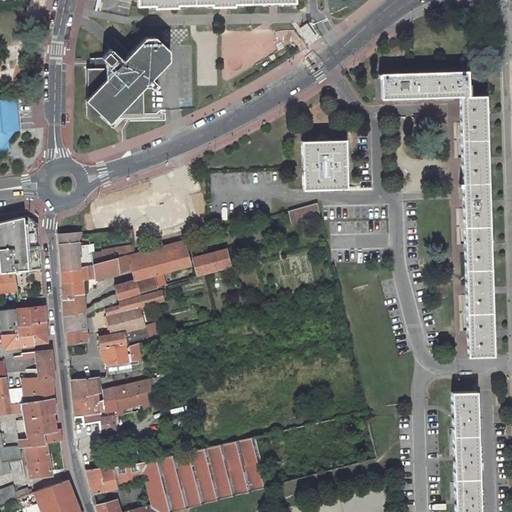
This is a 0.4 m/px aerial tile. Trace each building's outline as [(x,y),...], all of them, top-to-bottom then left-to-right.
[(140,0),(140,7),(162,7),(162,9),(181,8),(181,7),(215,6),(215,8),(237,7),(237,6),(299,4),(298,0),(140,0)] [(83,98),(87,102),(87,113),(98,113),(104,119),(113,113),(141,113),(141,83),(145,83),(152,89),(156,85),(149,78),(167,61),(167,51),(153,37),(145,37),(122,60),(110,48),(101,57),(95,57),(94,67),(87,67),(87,94),(83,98)] [(469,70),(382,72),(382,97),(461,96),(462,167),(463,183),(463,187),(463,200),(464,254),(466,285),(467,356),(493,356),(493,337),(492,329),(492,293),(492,290),(492,287),(491,252),(490,248),(490,244),(489,211),(489,206),(489,200),(489,165),(488,160),(488,157),(487,120),(487,117),(487,114),(487,95),(470,95),(469,70)] [(7,103),(8,117),(17,116),(16,102),(7,103)] [(0,152),(16,133),(19,132),(17,116),(8,117),(7,103),(0,103),(0,152)] [(349,135),(305,136),(306,185),(350,184),(349,135)] [(292,223),(306,219),(320,215),(317,203),(288,211),(292,223)] [(0,223),(0,239),(1,248),(0,248),(0,256),(2,256),(3,273),(6,272),(15,271),(15,274),(22,273),(23,270),(41,268),(37,225),(26,218),(0,223)] [(126,241),(135,241),(134,231),(125,231),(126,241)] [(60,243),(77,243),(80,234),(60,235),(60,243)] [(136,254),(128,257),(131,270),(133,282),(138,281),(155,277),(162,275),(195,267),(193,260),(188,239),(136,253),(136,254)] [(78,246),(77,243),(60,243),(63,269),(86,265),(94,264),(100,263),(99,255),(93,256),(92,255),(89,255),(88,245),(78,246)] [(117,260),(128,257),(136,254),(136,253),(134,244),(115,251),(116,252),(117,260)] [(198,278),(232,269),(228,251),(193,260),(195,267),(198,278)] [(116,252),(99,255),(100,263),(117,260),(116,252)] [(96,278),(117,273),(131,270),(128,257),(117,260),(100,263),(94,264),(96,278)] [(88,279),(96,278),(94,264),(86,265),(88,279)] [(65,299),(84,296),(82,280),(88,279),(86,265),(63,269),(65,299)] [(0,294),(13,292),(16,291),(13,275),(0,276),(0,294)] [(165,288),(162,275),(155,277),(159,289),(161,289),(165,288)] [(450,276),(441,277),(441,291),(450,291),(450,280),(450,276)] [(159,289),(155,277),(138,281),(141,294),(159,289)] [(138,281),(133,282),(116,286),(117,293),(118,299),(141,294),(138,281)] [(122,312),(141,307),(164,301),(162,291),(120,302),(121,306),(122,312)] [(117,293),(85,311),(85,317),(98,309),(116,304),(115,300),(118,299),(117,293)] [(85,311),(84,296),(65,299),(66,314),(85,311)] [(121,306),(105,310),(107,316),(122,312),(121,306)] [(14,311),(16,330),(32,328),(33,326),(46,323),(44,307),(14,311)] [(130,362),(128,348),(127,344),(150,337),(147,327),(146,327),(145,324),(141,307),(122,312),(107,316),(111,331),(112,334),(107,335),(100,335),(105,362),(108,367),(130,362)] [(0,312),(2,333),(16,330),(14,311),(0,312)] [(85,317),(85,311),(66,314),(67,331),(69,333),(87,331),(85,317)] [(17,340),(34,337),(34,345),(48,343),(46,323),(33,326),(32,328),(16,330),(16,335),(17,340)] [(88,342),(87,331),(69,333),(69,344),(88,342)] [(4,351),(34,345),(34,337),(17,340),(16,335),(3,338),(4,351)] [(130,347),(133,361),(139,360),(142,359),(140,349),(139,345),(130,347)] [(52,398),(51,379),(53,378),(49,351),(22,355),(22,357),(13,358),(14,362),(37,359),(39,380),(18,385),(19,394),(7,396),(9,406),(22,403),(52,398)] [(108,375),(132,370),(131,365),(130,362),(108,367),(108,375)] [(55,429),(54,412),(52,398),(22,403),(9,406),(7,396),(5,379),(0,379),(0,416),(23,411),(25,420),(15,422),(19,446),(23,445),(41,443),(41,431),(55,429)] [(101,379),(72,379),(74,398),(98,395),(101,394),(100,382),(101,382),(101,379)] [(157,390),(155,379),(139,383),(142,394),(149,392),(157,390)] [(139,383),(104,392),(105,401),(119,400),(142,394),(139,383)] [(475,391),(450,392),(451,417),(451,428),(452,461),(453,481),(454,503),(453,511),(480,511),(477,391),(475,391)] [(142,394),(119,400),(105,401),(99,402),(100,413),(103,412),(118,409),(119,414),(126,413),(125,408),(145,403),(146,410),(152,409),(149,392),(142,394)] [(74,398),(76,415),(84,414),(100,413),(99,402),(98,395),(74,398)] [(115,414),(100,416),(100,413),(84,414),(84,421),(100,420),(101,432),(116,429),(115,414)] [(188,414),(168,419),(170,434),(189,430),(196,428),(194,413),(188,414)] [(76,415),(78,436),(101,432),(100,420),(84,421),(84,414),(76,415)] [(55,429),(41,431),(41,443),(45,442),(60,440),(58,429),(55,429)] [(93,494),(118,488),(117,484),(143,477),(150,503),(120,511),(117,499),(96,504),(98,511),(169,511),(170,511),(268,486),(255,437),(194,450),(128,464),(113,466),(100,467),(92,468),(86,469),(93,494)] [(53,475),(45,442),(41,443),(23,445),(31,479),(53,475)] [(0,476),(9,474),(7,462),(21,460),(18,446),(2,448),(0,447),(0,476)] [(80,511),(67,478),(36,491),(43,511),(80,511)] [(0,505),(18,499),(31,494),(29,488),(17,493),(14,485),(0,491),(0,505)]
